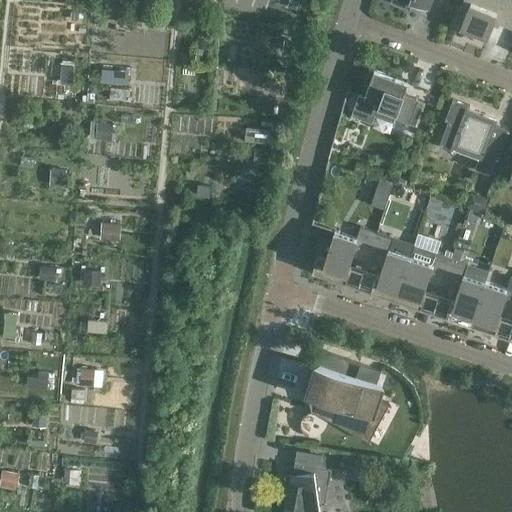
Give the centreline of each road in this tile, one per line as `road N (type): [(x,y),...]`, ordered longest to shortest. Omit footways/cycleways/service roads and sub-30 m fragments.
road 1 (residential): [(277,289),(349,16)]
road 2 (residential): [(511,368),(277,289)]
road 3 (residential): [(238,511),(277,289)]
road 4 (residential): [(511,79),(349,16)]
